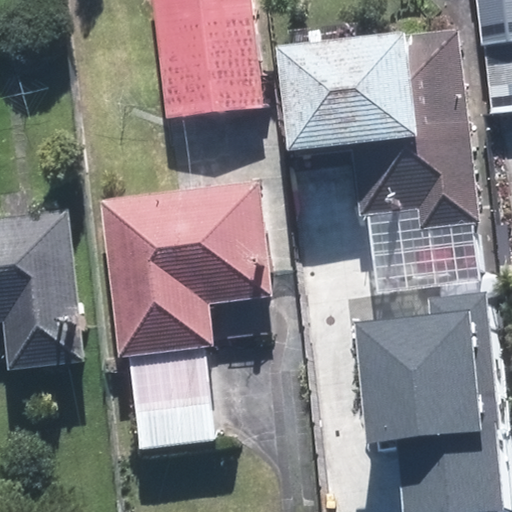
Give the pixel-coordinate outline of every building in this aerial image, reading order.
[(249,0),(156,0),(169,124),(261,115),(249,0)] [(511,0),(483,0),(493,112),(511,110),(511,0)] [(482,225),(460,41),(285,61),(297,163),(356,156),(364,221),(370,220),(379,297),(481,286),(474,226),(482,225)] [(258,189),(105,209),(125,363),(216,351),(210,311),(273,303),(258,189)] [(64,219),(0,226),(0,328),(9,327),(14,372),(81,365),(64,219)] [(383,324),(397,444),(418,442),(425,511),(502,511),(511,511),(511,331),(508,296),(445,303),(447,317),(383,324)] [(384,426),(324,435),(330,474),(390,465),(384,426)]
